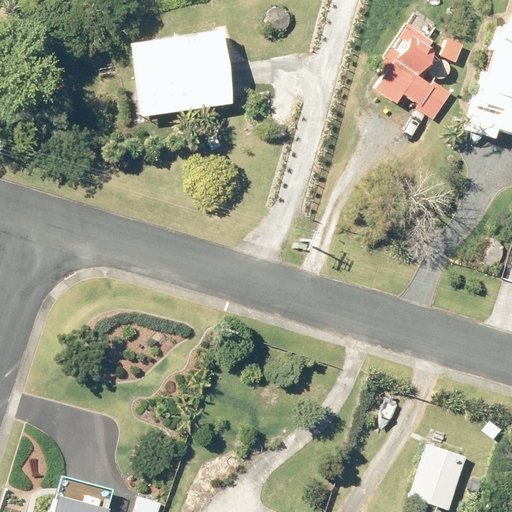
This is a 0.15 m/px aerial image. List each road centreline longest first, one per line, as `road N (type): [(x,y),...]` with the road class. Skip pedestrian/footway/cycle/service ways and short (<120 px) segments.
road 1 (residential): [(511,358),(41,221)]
road 2 (residential): [(0,351),(41,221)]
